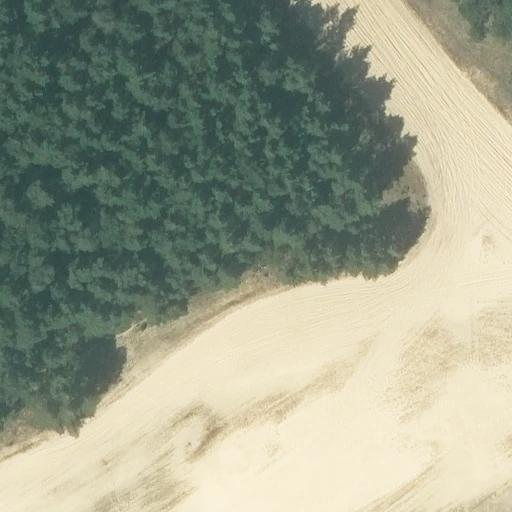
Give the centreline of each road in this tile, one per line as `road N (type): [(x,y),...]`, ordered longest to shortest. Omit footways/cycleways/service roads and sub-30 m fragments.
road 1 (track): [(0,484),(161,376),(332,306),(511,273)]
road 2 (track): [(511,175),(437,106),(353,0)]
